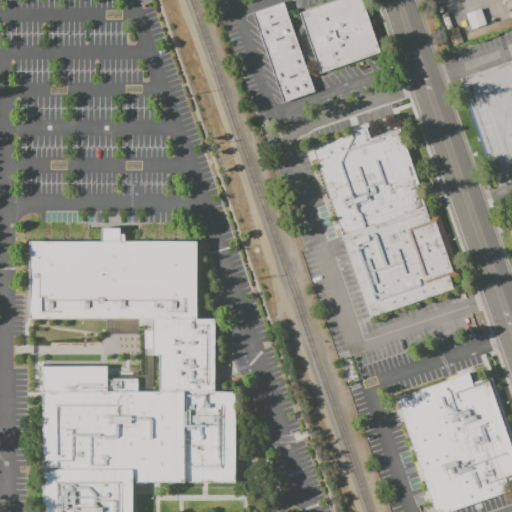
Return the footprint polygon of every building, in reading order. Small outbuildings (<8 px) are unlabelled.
[(300,12),(334,0),(363,0),(382,52),(322,73),(300,12)] [(252,13),(284,2),(314,91),(282,102),(252,13)] [(443,5),(446,12),(439,15),(436,8),(443,5)] [(471,29),(466,14),(483,9),(488,23),(471,29)] [(452,27),(447,29),(441,15),(447,13),(452,27)] [(460,28),(466,44),(455,48),(449,32),(460,28)] [(464,77),(511,60),(511,168),(497,174),(492,161),(489,162),(463,84),(466,83),(464,77)] [(342,235),(312,146),(366,128),(370,138),(402,127),(429,206),(342,235)] [(343,236),(371,317),(456,289),(428,207),(343,236)] [(38,511),(136,511),(137,482),(235,482),(236,390),(214,390),(214,317),(194,317),(195,239),(26,239),(26,316),(150,317),(150,354),(156,354),(156,389),(142,389),(106,389),(106,366),(40,366),(38,511)] [(434,511),(394,399),(469,372),(473,383),(487,378),(511,446),(511,474),(502,478),(507,491),(447,511),(434,511)]
